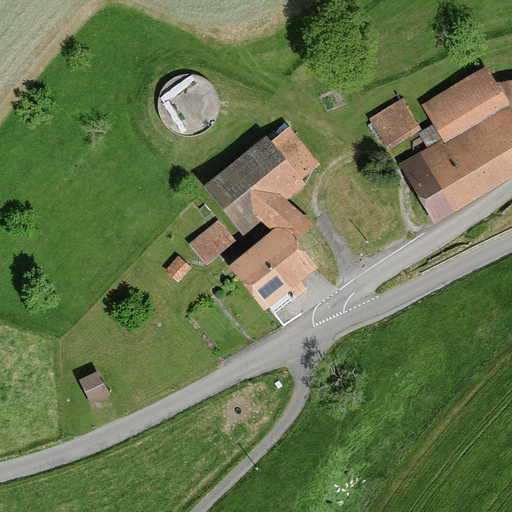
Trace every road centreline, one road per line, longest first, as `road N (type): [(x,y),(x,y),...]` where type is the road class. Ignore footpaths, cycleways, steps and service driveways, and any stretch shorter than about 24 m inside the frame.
road 1 (unclassified): [(0,466),(82,447),(311,336)]
road 2 (unclassified): [(332,324),(387,269),(511,186)]
road 3 (residential): [(311,336),(300,386),(278,425),(188,511)]
road 4 (unclassified): [(511,241),(332,324)]
